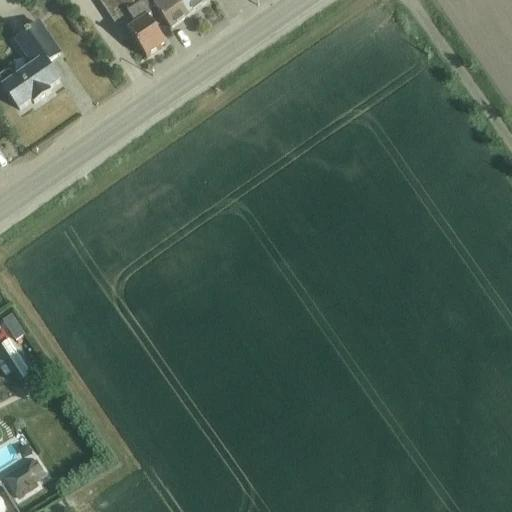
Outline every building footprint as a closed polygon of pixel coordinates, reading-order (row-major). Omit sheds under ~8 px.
[(140,0),(97,0),(124,38),(129,34),(147,60),(167,47),(149,21),(153,18),(149,12),(140,0)] [(140,0),(149,12),(155,8),(171,30),(189,17),(176,0),(140,0)] [(176,0),(189,17),(212,0),(176,0)] [(4,74),(0,75),(0,84),(19,112),(32,103),(34,105),(51,94),(49,91),(61,83),(54,73),(54,70),(50,64),(62,56),(40,24),(14,42),(31,67),(20,75),(17,74),(11,72),(4,74)] [(12,314),(3,321),(16,341),(25,335),(12,314)] [(0,342),(0,362),(12,382),(21,377),(0,342)] [(35,461),(4,479),(17,501),(25,496),(25,495),(38,487),(36,483),(47,477),(44,472),(45,471),(40,464),(38,465),(35,461)]
